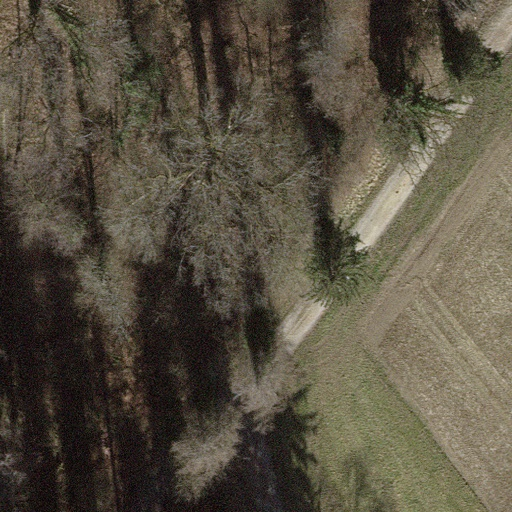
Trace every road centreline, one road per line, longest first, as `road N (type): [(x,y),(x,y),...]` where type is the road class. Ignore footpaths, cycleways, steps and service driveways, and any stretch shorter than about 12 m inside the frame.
road 1 (track): [(511,20),(379,222),(239,403)]
road 2 (track): [(144,511),(161,469),(190,430),(239,403)]
